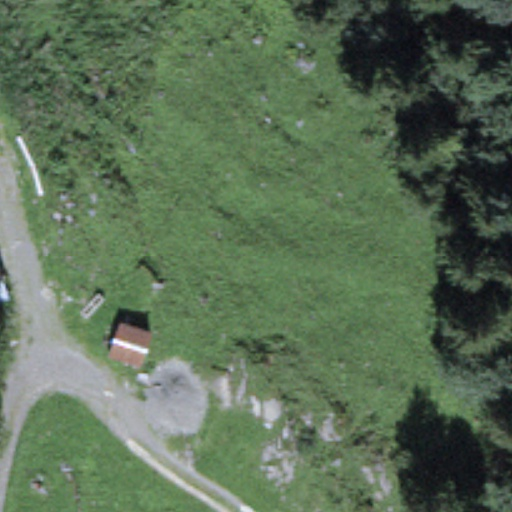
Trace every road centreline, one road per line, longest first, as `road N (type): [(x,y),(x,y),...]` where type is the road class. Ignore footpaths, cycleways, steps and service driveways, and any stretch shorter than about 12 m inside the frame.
road 1 (track): [(0,463),(24,388),(34,371),(58,364),(97,384),(166,463),(236,511)]
road 2 (track): [(46,367),(0,183)]
